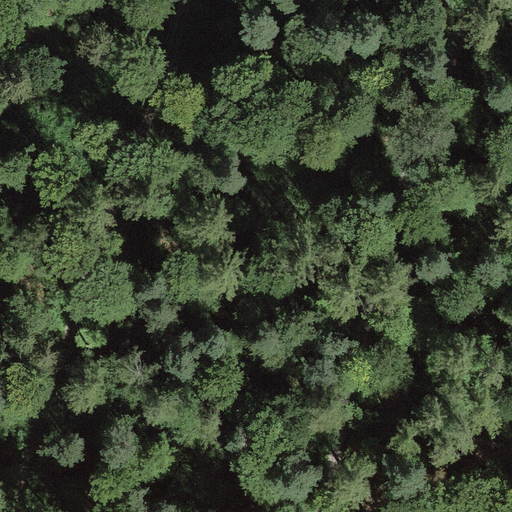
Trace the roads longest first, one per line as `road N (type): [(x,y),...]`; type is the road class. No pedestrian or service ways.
road 1 (track): [(7,511),(184,0)]
road 2 (track): [(480,0),(458,35),(400,184),(326,511)]
